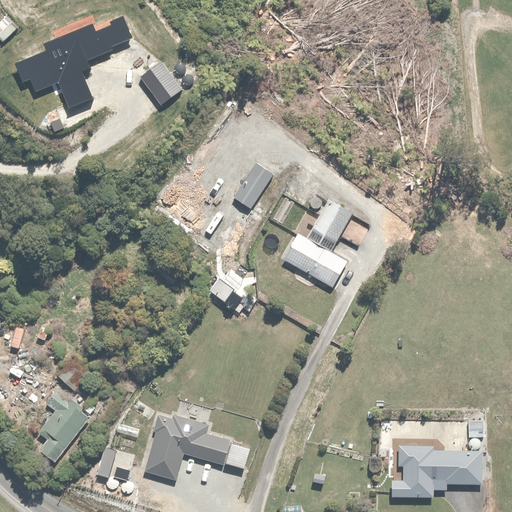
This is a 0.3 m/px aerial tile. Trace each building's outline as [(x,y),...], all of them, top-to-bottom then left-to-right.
[(249,209),(273,172),(256,161),(232,198),(249,209)] [(328,199),(307,238),(296,232),(280,260),(330,287),(346,259),(331,251),(353,213),(328,199)] [(63,354),(49,366),(74,394),(87,382),(63,354)] [(157,397),(141,387),(126,411),(142,421),(157,397)] [(91,417),(55,389),(44,403),(52,409),(34,431),(44,439),(36,449),(55,463),(91,417)] [(208,427),(157,414),(143,473),(174,480),(180,454),(221,464),(227,440),(206,435),(208,427)] [(483,421),(467,421),(467,447),(484,447),(483,421)] [(479,450),(431,451),(431,447),(397,448),(398,467),(401,467),(401,478),(387,478),(387,499),(432,499),(432,490),(444,490),(444,486),(480,485),(479,450)] [(324,476),(312,474),(311,488),(322,490),(324,476)] [(107,475),(103,488),(129,496),(133,483),(107,475)]
